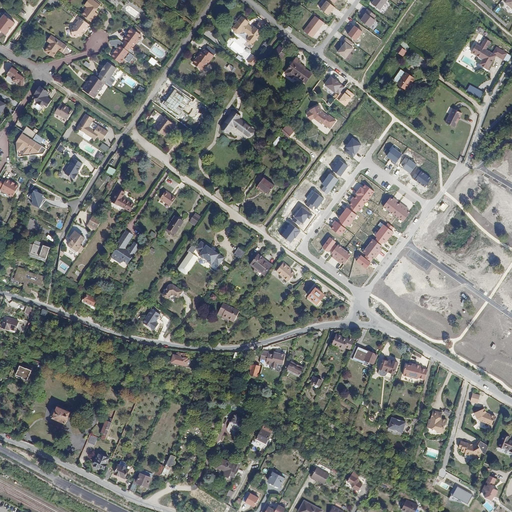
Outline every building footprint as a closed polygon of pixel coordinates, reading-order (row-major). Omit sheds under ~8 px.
[(96,12),(100,5),(93,0),(88,0),(88,1),(90,3),(88,7),(82,15),(91,21),(97,13),(96,12)] [(374,0),(371,4),(379,11),(387,0),(374,0)] [(511,0),(503,0),(502,2),(511,9),(511,0)] [(327,2),(321,10),(329,16),(335,8),(327,2)] [(241,17),(231,9),(222,20),(223,23),(226,26),(230,26),(232,24),(234,24),(249,35),(246,38),(247,41),(249,43),(252,43),(261,32),(249,22),(247,24),(240,19),(241,17)] [(366,14),(361,21),(371,29),(376,22),(374,20),(376,17),(368,10),(365,13),(366,14)] [(325,21),(315,14),(303,29),(313,36),(325,21)] [(16,25),(5,17),(0,23),(0,32),(8,37),(16,25)] [(90,24),(80,17),(79,20),(76,25),(72,26),(74,37),(82,36),(90,24)] [(142,36),(140,35),(140,33),(131,27),(128,32),(129,32),(130,33),(128,36),(127,35),(124,39),(125,40),(123,43),(130,48),(132,45),(134,46),(139,39),(141,39),(142,37),(142,36)] [(355,27),(349,36),(356,42),(363,33),(355,27)] [(478,42),(474,40),(469,48),(480,55),(477,60),(485,65),(493,51),(501,56),(504,49),(494,43),(490,49),(483,45),(488,38),(482,34),(478,42)] [(63,54),(68,47),(53,37),(48,43),(52,45),(46,53),(54,59),(58,53),(57,53),(59,51),(63,54)] [(346,43),(338,53),(346,59),(353,49),(352,48),(354,44),(347,38),(344,42),(346,43)] [(122,45),(121,45),(118,48),(119,49),(116,53),(115,52),(112,56),(120,61),(121,62),(123,62),(124,60),(124,58),(129,51),(128,50),(130,48),(123,43),(122,45)] [(406,48),(398,43),(395,48),(403,53),(406,48)] [(274,53),(278,56),(282,51),(284,48),(280,45),(274,53)] [(208,67),(215,56),(206,50),(200,58),(199,60),(197,59),(194,64),(204,71),(207,66),(208,67)] [(300,61),(296,58),(286,72),(292,77),(295,74),(305,82),(311,73),(305,68),(298,64),(300,61)] [(117,68),(108,62),(106,66),(105,66),(102,71),(100,75),(101,75),(99,79),(104,83),(111,87),(116,80),(111,77),(117,68)] [(229,64),(226,69),(231,73),(235,68),(229,64)] [(19,72),(19,70),(14,66),(8,73),(9,74),(15,78),(14,79),(16,80),(18,82),(19,81),(21,82),(21,84),(26,84),(26,77),(19,72)] [(399,67),(398,67),(397,69),(398,69),(394,74),(393,74),(391,77),(396,81),(404,70),(399,67)] [(413,77),(404,70),(396,81),(395,82),(404,88),(406,83),(409,80),(410,81),(413,77)] [(7,77),(14,82),(16,80),(14,79),(15,78),(9,74),(7,77)] [(89,86),(87,85),(83,90),(94,98),(104,83),(99,79),(95,77),(93,80),(92,80),(90,82),(90,84),(89,86)] [(44,104),(46,103),(48,104),(51,106),(54,100),(50,97),(49,96),(51,92),(48,89),(42,85),(36,93),(38,100),(44,104)] [(484,92),(472,86),(468,92),(479,101),(481,96),(484,92)] [(347,90),(343,95),(340,93),(336,99),(346,106),(354,95),(347,90)] [(67,120),(73,110),(60,103),(54,114),(67,120)] [(325,110),(321,103),(311,108),(316,117),(324,122),(325,121),(332,126),(339,118),(331,112),(331,113),(325,110)] [(460,110),(451,106),(444,120),(453,125),(457,117),(457,116),(457,114),(459,113),(460,110)] [(223,127),(228,131),(239,115),(234,112),(223,127)] [(92,126),(97,118),(89,113),(80,127),(83,129),(88,132),(86,135),(87,137),(92,140),(94,140),(95,137),(96,137),(98,134),(100,136),(106,140),(111,131),(101,125),(98,130),(92,126)] [(240,116),(239,115),(228,131),(229,132),(234,125),(249,136),(252,132),(237,121),(240,116)] [(169,129),(171,131),(174,125),(162,117),(158,123),(158,124),(154,129),(164,136),(166,133),(169,129)] [(286,126),(285,127),(293,134),(294,132),(286,126)] [(33,140),(37,134),(27,127),(19,139),(20,140),(18,145),(17,145),(18,157),(29,155),(37,142),(33,140)] [(282,130),(290,137),(293,134),(285,127),(282,130)] [(274,147),(282,139),(279,136),(272,144),(274,147)] [(45,148),(37,142),(29,155),(42,152),(45,148)] [(102,143),(99,148),(106,152),(109,147),(102,143)] [(96,158),(101,161),(104,155),(99,152),(96,158)] [(82,168),(81,168),(84,163),(76,158),(66,173),(75,178),(77,179),(79,174),(78,173),(80,171),(82,168)] [(109,166),(106,173),(113,176),(116,170),(109,166)] [(7,180),(5,182),(4,181),(0,187),(0,188),(3,190),(2,192),(9,195),(10,198),(12,197),(14,196),(15,196),(19,187),(15,185),(15,186),(10,184),(10,182),(7,180)] [(123,197),(126,193),(119,189),(112,200),(109,198),(106,202),(110,204),(112,201),(130,211),(134,204),(123,197)] [(27,203),(40,208),(45,196),(33,190),(27,203)] [(174,193),(173,195),(166,190),(161,197),(171,204),(177,196),(174,193)] [(197,222),(199,218),(193,214),(191,218),(197,222)] [(88,228),(96,231),(99,224),(90,221),(88,228)] [(174,236),(176,233),(168,227),(166,231),(174,236)] [(124,245),(126,248),(126,246),(134,234),(127,229),(125,232),(130,236),(124,245)] [(85,238),(75,231),(70,238),(80,245),(85,238)] [(122,241),(120,243),(117,248),(115,249),(112,253),(112,255),(121,261),(122,261),(124,260),(128,263),(140,245),(135,241),(129,250),(128,252),(124,249),(124,245),(130,236),(125,232),(120,240),(122,241)] [(216,268),(224,256),(202,240),(194,251),(191,249),(175,273),(182,278),(184,278),(195,261),(190,257),(193,252),(198,256),(200,254),(204,257),(204,256),(208,259),(208,260),(212,263),(211,265),(216,268)] [(50,247),(44,245),(43,247),(34,244),(31,253),(46,258),(50,247)] [(246,253),(240,247),(235,254),(241,259),(246,253)] [(186,256),(175,271),(175,273),(191,249),(188,250),(184,255),(186,256)] [(264,258),(259,254),(251,264),(264,274),(272,265),(268,262),(272,257),(268,253),(264,258)] [(277,271),(289,281),(292,277),(295,273),(291,269),(289,268),(290,267),(284,262),(277,271)] [(14,268),(10,282),(21,285),(22,281),(15,279),(18,269),(14,268)] [(28,287),(30,281),(41,284),(43,276),(18,269),(15,279),(22,281),(25,282),(22,292),(30,294),(31,289),(28,287)] [(184,292),(173,285),(170,285),(164,295),(164,297),(168,299),(170,299),(172,296),(175,295),(176,295),(176,297),(178,298),(179,297),(180,298),(184,292)] [(321,300),(325,295),(316,287),(309,297),(318,304),(321,300)] [(84,300),(92,304),(91,306),(91,307),(95,309),(97,305),(94,304),(96,299),(87,295),(85,299),(84,300)] [(193,301),(200,306),(206,300),(197,295),(193,301)] [(307,298),(316,306),(318,304),(309,297),(307,298)] [(79,313),(82,305),(75,302),(72,311),(79,313)] [(240,311),(224,303),(218,314),(223,316),(223,315),(229,318),(235,320),(240,311)] [(159,324),(156,322),(160,315),(152,309),(143,323),(155,330),(159,324)] [(2,327),(15,332),(18,321),(5,317),(2,327)] [(346,339),(343,338),(336,335),(333,344),(345,349),(346,347),(351,349),(354,340),(347,337),(346,339)] [(269,353),(269,352),(263,351),(261,358),(267,359),(266,363),(272,364),(271,369),(280,371),(284,364),(286,354),(275,352),(274,354),(269,353)] [(364,363),(373,367),(378,355),(369,351),(364,363)] [(174,355),(173,357),(172,357),(171,360),(173,360),(172,361),(187,365),(187,364),(188,359),(188,358),(182,357),(183,354),(182,353),(181,353),(180,353),(179,356),(174,355)] [(394,361),(394,363),(389,362),(384,360),(379,374),(392,379),(398,363),(394,361)] [(291,362),(288,369),(299,374),(300,375),(304,368),(291,362)] [(250,374),(257,376),(260,366),(253,364),(250,374)] [(16,374),(22,377),(22,378),(27,380),(32,370),(27,368),(28,367),(25,366),(25,367),(20,365),(16,374)] [(415,367),(412,366),(406,365),(403,377),(418,381),(418,379),(425,381),(428,370),(421,368),(421,367),(416,365),(415,367)] [(321,385),(323,381),(313,376),(311,381),(321,385)] [(52,418),(66,423),(71,412),(57,406),(56,410),(54,409),(51,416),(52,417),(52,418)] [(484,408),(474,412),(477,418),(479,418),(480,421),(491,425),(495,416),(490,414),(490,415),(487,414),(484,408)] [(442,413),(434,411),(432,419),(429,418),(427,426),(436,429),(436,431),(443,432),(446,420),(441,419),(442,413)] [(234,414),(231,422),(242,426),(245,419),(234,414)] [(398,431),(401,421),(388,416),(384,427),(398,431)] [(210,419),(208,425),(213,429),(216,422),(210,419)] [(101,439),(105,440),(112,422),(106,420),(102,432),(103,432),(101,439)] [(270,434),(262,429),(257,439),(266,443),(270,434)] [(93,436),(93,435),(91,435),(89,441),(96,444),(98,438),(93,436)] [(503,435),(499,447),(506,449),(506,448),(511,449),(511,451),(511,440),(509,440),(510,437),(503,435)] [(474,460),(479,457),(477,455),(480,453),(479,453),(480,452),(476,444),(473,445),(468,444),(468,443),(460,441),(458,448),(461,449),(461,452),(465,453),(465,454),(472,456),(474,460)] [(437,457),(438,451),(427,449),(426,455),(437,457)] [(99,468),(99,467),(105,469),(109,458),(103,456),(102,456),(99,455),(98,458),(97,458),(94,464),(95,465),(94,466),(99,468)] [(168,461),(167,465),(171,467),(172,466),(173,466),(174,465),(175,464),(175,463),(175,462),(175,461),(174,461),(175,457),(171,455),(168,461)] [(235,478),(242,463),(235,460),(234,464),(220,458),(217,467),(226,471),(224,475),(229,477),(229,475),(235,478)] [(167,465),(168,461),(162,459),(156,473),(160,475),(164,465),(166,466),(167,465)] [(130,464),(122,460),(120,465),(119,465),(115,473),(125,478),(129,469),(128,469),(130,464)] [(167,476),(171,467),(167,465),(166,466),(163,474),(167,475),(167,476)] [(326,472),(318,467),(312,476),(321,481),(326,472)] [(138,472),(130,491),(134,492),(138,483),(148,487),(151,478),(150,477),(151,474),(143,470),(141,474),(138,472)] [(280,487),(285,479),(273,472),(269,481),(280,487)] [(352,475),(349,481),(352,483),(353,487),(360,491),(363,483),(358,480),(357,478),(352,475)] [(495,478),(487,475),(485,482),(487,483),(487,485),(484,485),(482,490),(487,491),(485,497),(493,499),(494,496),(495,496),(498,489),(494,488),(493,485),(495,478)] [(467,497),(470,492),(463,488),(460,493),(467,497)] [(255,506),(259,496),(249,492),(245,502),(255,506)] [(406,500),(402,510),(407,511),(420,511),(423,508),(406,500)] [(321,511),(322,510),(305,501),(299,511),(321,511)]
